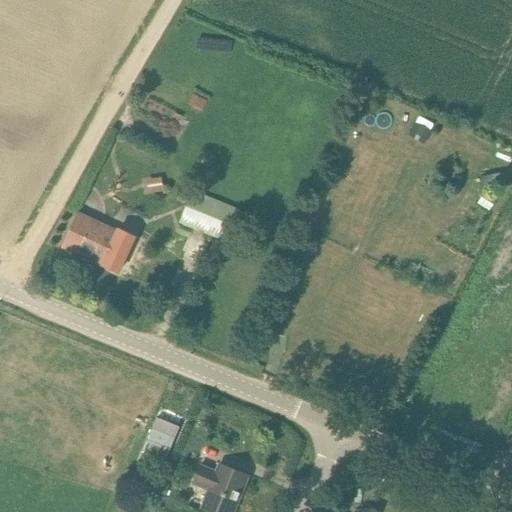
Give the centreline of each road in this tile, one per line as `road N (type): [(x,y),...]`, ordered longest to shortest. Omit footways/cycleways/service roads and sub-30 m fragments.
road 1 (unclassified): [(347,424),(0,290)]
road 2 (track): [(6,292),(173,0)]
road 3 (unclassified): [(511,489),(347,424)]
